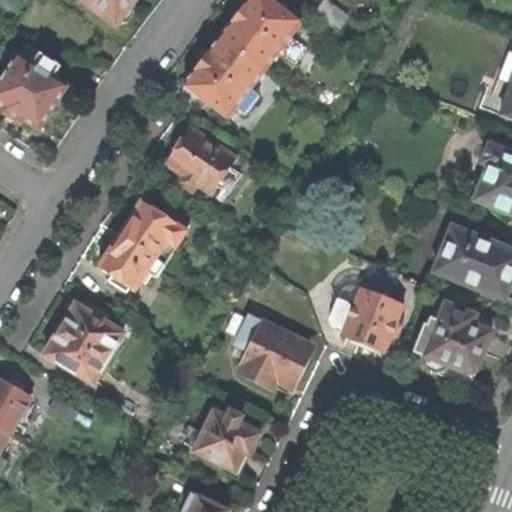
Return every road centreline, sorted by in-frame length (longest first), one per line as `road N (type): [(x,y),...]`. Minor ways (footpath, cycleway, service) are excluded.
road 1 (residential): [(511,449),(368,395),(351,397),(334,406),(279,511)]
road 2 (residential): [(198,0),(57,204)]
